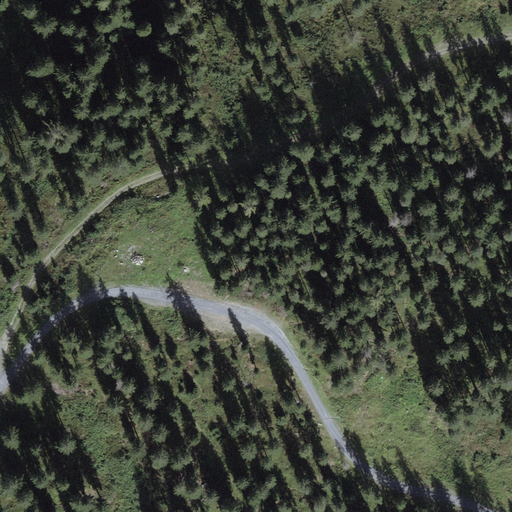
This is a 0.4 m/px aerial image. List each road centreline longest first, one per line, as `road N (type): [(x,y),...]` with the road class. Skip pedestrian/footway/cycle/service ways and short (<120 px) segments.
road 1 (track): [(0,369),(9,331),(43,266),(122,189),(244,161),(339,118),(422,56),(511,34)]
road 2 (track): [(486,511),(365,465),(308,399),(283,345),(261,324),(225,312),(111,304),(73,315),(0,378)]
